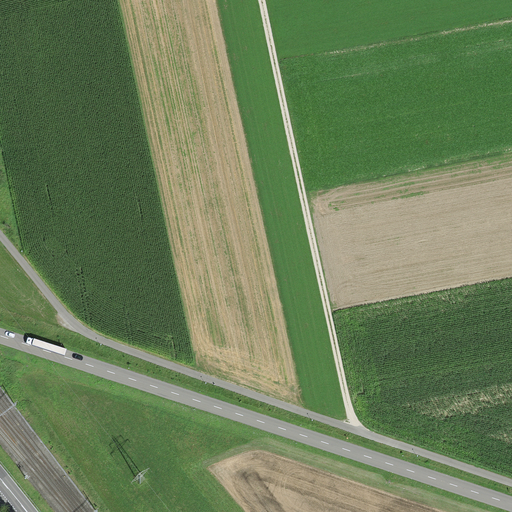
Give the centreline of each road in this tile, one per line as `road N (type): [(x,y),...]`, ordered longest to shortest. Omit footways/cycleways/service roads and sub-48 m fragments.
road 1 (residential): [(511,481),(78,327),(0,235)]
road 2 (tertiary): [(511,504),(0,336)]
road 3 (track): [(352,427),(260,0)]
